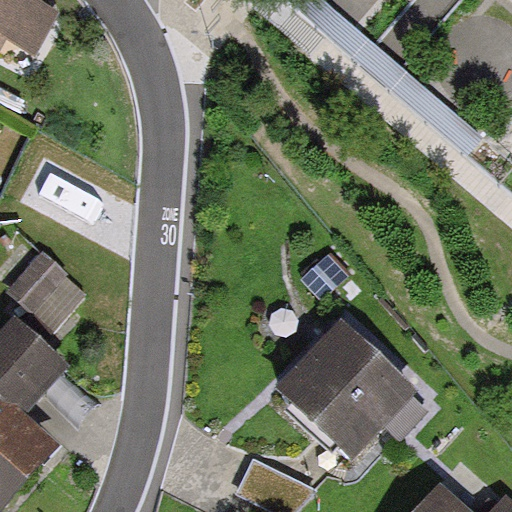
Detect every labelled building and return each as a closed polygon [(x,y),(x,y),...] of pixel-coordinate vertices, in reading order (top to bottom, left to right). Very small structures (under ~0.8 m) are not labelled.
[(0,0),(0,39),(21,1),(19,0),(0,0)] [(511,0),(502,0),(511,8),(511,0)] [(47,249),(10,287),(47,323),(84,284),(47,249)] [(0,511),(8,511),(53,457),(18,429),(54,384),(0,340),(0,511)] [(416,419),(330,342),(265,415),(351,492),(416,419)] [(306,511),(314,477),(256,463),(248,499),(306,511)] [(440,511),(426,500),(416,511),(502,511),(500,510),(498,511),(440,511)]
